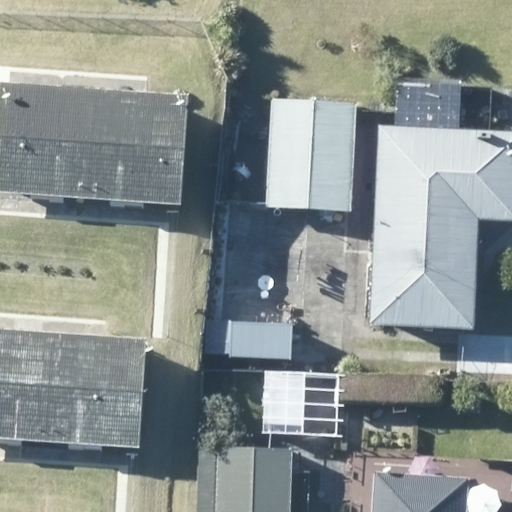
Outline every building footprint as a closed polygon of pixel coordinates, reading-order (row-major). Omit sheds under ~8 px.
[(182,90),(144,88),(0,79),(0,189),(175,200),(182,90)] [(265,203),(345,206),(350,101),(269,96),(265,203)] [(511,216),(511,128),(374,124),(371,208),(366,320),(468,324),(470,254),(472,220),(472,216),(511,216)] [(298,295),(211,292),(209,359),(296,362),(298,295)] [(0,440),(152,448),(157,340),(0,332),(0,440)] [(334,445),(340,446),(342,382),(265,381),(264,443),(273,443),(334,445)] [(294,457),(275,456),(204,455),(202,511),(293,511),(293,476),(294,457)] [(458,511),(460,476),(370,470),(367,511),(458,511)] [(492,511),(501,505),(502,490),(493,478),(478,476),(466,486),(463,501),(472,511),(492,511)]
